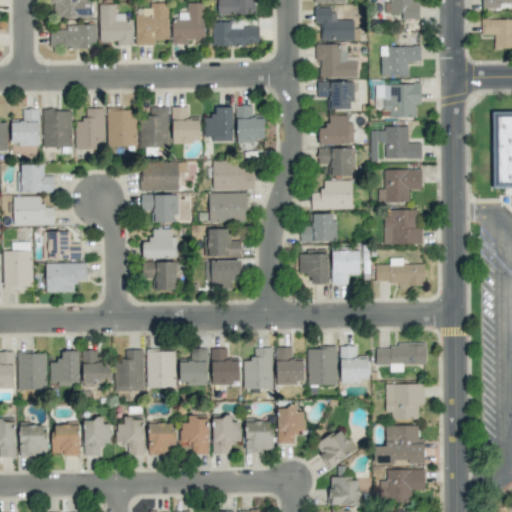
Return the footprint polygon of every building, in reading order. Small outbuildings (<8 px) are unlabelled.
[(47,0),(48,4),(53,4),(53,18),(89,17),(88,0),(47,0)] [(215,0),(216,15),(256,14),(255,0),(215,0)] [(383,13),(400,14),(400,19),(418,19),(418,1),(411,1),(411,0),(388,0),(389,3),(383,3),(383,13)] [(511,0),(480,0),(481,9),(498,8),(498,3),(511,3),(511,0)] [(135,45),(154,45),(154,41),(168,41),(167,3),(148,3),(148,8),(134,8),(135,45)] [(202,40),(203,3),(186,3),(185,12),(177,12),(177,20),(171,20),(170,45),(186,45),(186,40),(202,40)] [(115,4),(98,4),(99,42),(116,42),(116,46),(131,46),(131,19),(123,19),(123,13),(115,13),(115,4)] [(352,40),(352,20),(333,20),(332,7),(312,8),(313,23),(319,23),(320,41),(352,40)] [(511,19),(480,19),(480,35),(493,35),(493,48),(511,48),(511,19)] [(211,23),(212,46),(258,45),(257,26),(241,26),(241,22),(211,23)] [(95,25),(65,24),(65,30),(48,29),(48,48),(95,49),(95,25)] [(318,78),(355,77),(355,60),(346,61),(345,44),(313,45),(313,60),(318,60),(318,78)] [(407,76),(407,62),(419,62),(419,46),(379,47),(379,77),(407,76)] [(351,82),(315,82),(315,98),(325,97),(326,109),(352,109),(351,82)] [(419,104),(419,84),(374,84),(374,106),(381,106),(381,117),(415,117),(415,104),(419,104)] [(251,105),(234,106),(235,142),(263,141),(263,118),(251,118),(251,105)] [(139,147),(167,147),(166,106),(148,107),(149,116),(138,116),(139,147)] [(198,119),(187,119),(187,106),(170,107),(171,143),(198,142),(198,119)] [(214,107),(214,116),(202,116),(203,140),(232,139),(231,107),(214,107)] [(103,108),(84,108),(83,121),(74,121),(73,149),(102,150),(103,108)] [(38,109),(21,109),(21,122),(10,122),(10,145),(38,145),(38,109)] [(69,109),(41,110),(42,148),(70,147),(69,109)] [(134,109),(106,109),(106,147),(134,146),(134,109)] [(511,111),(490,112),(491,188),(511,187),(511,111)] [(317,144),(352,144),(352,123),(347,123),(346,115),(326,115),(326,127),(317,127),(317,144)] [(420,158),(420,143),(407,143),(407,127),(382,127),(382,130),(370,131),(370,136),(376,136),(376,143),(383,143),(383,159),(420,158)] [(352,149),(316,148),(316,164),(327,164),(327,176),(352,176),(352,149)] [(253,189),(252,161),(211,162),(212,190),(253,189)] [(176,191),(177,163),(139,162),(138,190),(176,191)] [(53,193),(53,176),(43,176),(43,165),(17,164),(16,192),(53,193)] [(382,170),(383,189),(377,189),(377,202),(408,202),(408,190),(420,190),(420,169),(382,170)] [(350,209),(350,180),(321,180),(321,192),(310,193),(310,209),(350,209)] [(207,193),(207,222),(245,222),(244,193),(207,193)] [(139,212),(150,212),(150,222),(175,222),(175,195),(139,194),(139,212)] [(12,225),(53,225),(52,206),(40,206),(39,196),(12,196),(12,225)] [(382,244),(420,244),(420,228),(415,228),(415,209),(389,210),(389,217),(382,217),(382,244)] [(308,214),(308,226),(298,226),(298,242),(334,241),(333,214),(308,214)] [(171,229),(149,229),(150,242),(140,242),(141,258),(176,258),(176,237),(171,237),(171,229)] [(204,229),(203,256),(240,257),(240,241),(227,240),(228,229),(204,229)] [(69,231),(41,232),(41,260),(79,259),(79,243),(69,244),(69,231)] [(330,284),(347,284),(346,274),(358,273),(358,250),(330,251),(330,284)] [(2,251),(2,289),(31,288),(30,251),(2,251)] [(297,253),(297,274),(310,274),(310,284),(327,284),(326,253),(316,254),(316,252),(297,253)] [(423,264),(402,264),(402,258),(388,258),(388,264),(374,265),(374,284),(423,284),(423,264)] [(239,277),(240,261),(205,260),(205,288),(230,288),(231,276),(239,277)] [(152,289),(177,289),(176,262),(142,262),(142,278),(152,278),(152,289)] [(85,263),(44,263),(44,292),(73,292),(72,281),(85,281),(85,263)] [(424,365),(424,345),(374,344),(374,364),(389,365),(388,371),(402,372),(402,364),(424,365)] [(354,346),(338,346),(339,383),(359,382),(359,378),(367,378),(366,356),(354,357),(354,346)] [(270,347),(251,348),(251,360),(242,361),(242,388),(271,388),(270,347)] [(303,383),(302,360),(291,360),(290,347),(274,348),(275,384),(303,383)] [(307,347),(306,384),(334,385),(335,347),(307,347)] [(238,361),(225,360),(225,348),(210,348),(210,384),(237,384),(238,361)] [(112,362),(113,391),(142,390),(141,349),(123,350),(124,361),(112,362)] [(145,350),(145,388),(174,387),(173,349),(145,350)] [(206,384),(205,349),(189,349),(189,361),(178,361),(178,384),(206,384)] [(96,350),(80,350),(81,387),(109,386),(108,362),(97,363),(96,350)] [(0,388),(13,388),(12,352),(0,351),(0,388)] [(49,362),(48,384),(77,384),(78,351),(58,351),(58,362),(49,362)] [(16,352),(16,390),(45,390),(45,353),(16,352)] [(383,384),(383,413),(390,412),(390,420),(417,420),(417,405),(422,405),(422,384),(383,384)] [(292,435),(303,435),(302,411),(295,412),(295,406),(276,407),(277,443),(292,443),(292,435)] [(212,454),(229,453),(229,441),(239,441),(239,422),(230,422),(230,416),(211,416),(212,454)] [(206,454),(207,417),(187,417),(187,423),(180,422),(179,442),(189,442),(189,454),(206,454)] [(142,455),(143,419),(122,418),(122,424),(115,424),(114,443),(126,443),(125,454),(142,455)] [(83,456),(99,455),(99,444),(109,444),(109,424),(101,424),(101,419),(82,419),(83,456)] [(0,456),(13,457),(13,420),(0,420),(0,456)] [(174,422),(147,422),(147,454),(173,454),(174,422)] [(17,455),(46,456),(46,433),(42,433),(42,424),(18,423),(17,455)] [(78,454),(77,424),(51,424),(51,455),(78,454)] [(417,425),(383,425),(383,446),(373,446),(373,464),(422,464),(422,438),(417,438),(417,425)] [(354,452),(342,428),(313,443),(326,468),(354,452)] [(385,469),(385,480),(378,480),(378,502),(410,502),(410,490),(423,490),(423,470),(385,469)] [(326,505),(358,505),(358,478),(329,478),(329,488),(325,488),(326,505)]
